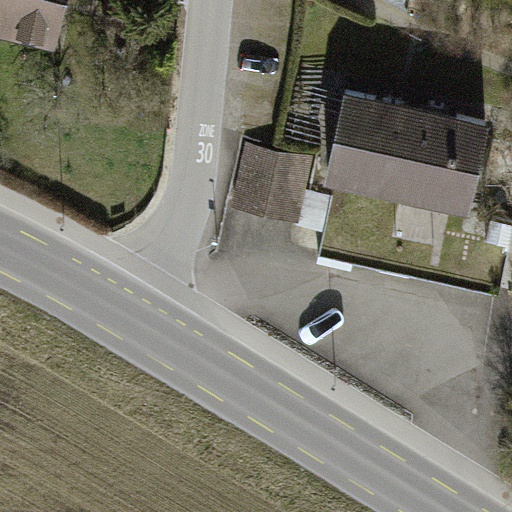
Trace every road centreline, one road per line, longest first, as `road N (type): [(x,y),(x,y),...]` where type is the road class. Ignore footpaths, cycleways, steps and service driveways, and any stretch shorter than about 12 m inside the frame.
road 1 (primary): [(134,314),(445,511)]
road 2 (residential): [(209,0),(199,162),(134,314)]
road 3 (primary): [(0,245),(134,314)]
